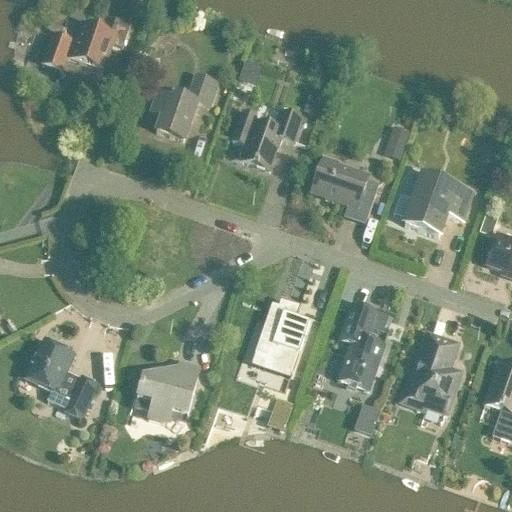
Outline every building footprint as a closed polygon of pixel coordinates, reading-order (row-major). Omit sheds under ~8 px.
[(60,79),(65,65),(102,78),(111,53),(121,56),(130,32),(114,26),(109,41),(79,31),(73,49),(52,41),(41,72),(60,79)] [(161,123),(155,139),(182,149),(195,111),(207,115),(216,91),(195,84),(187,107),(158,97),(150,120),(161,123)] [(316,123),(322,107),(310,103),(305,119),(316,123)] [(273,136),(254,130),(256,124),(241,118),(230,150),(243,155),(238,169),(268,179),(279,147),(293,152),(301,127),(279,119),(273,136)] [(365,230),(378,192),(366,188),(368,183),(337,172),(338,170),(322,164),(309,201),(355,217),(352,225),(365,230)] [(461,229),(471,202),(453,196),(451,201),(418,190),(403,233),(437,245),(445,223),(461,229)] [(489,242),(495,227),(484,223),(479,239),(489,242)] [(511,248),(495,243),(485,273),(509,282),(508,285),(511,285),(511,248)] [(280,308),(278,314),(271,312),(253,360),(264,370),(262,376),(289,385),(308,331),(295,326),(299,315),(280,308)] [(367,399),(383,353),(366,347),(376,321),(351,312),(340,344),(351,348),(337,388),(367,399)] [(445,423),(460,381),(449,377),(457,353),(426,342),(412,383),(409,382),(399,410),(425,419),(425,416),(445,423)] [(74,363),(43,348),(37,361),(30,358),(18,384),(50,399),(46,409),(65,417),(63,420),(80,428),(97,392),(67,378),(74,363)] [(483,412),(499,417),(490,444),(511,451),(511,374),(498,369),(483,412)] [(186,426),(198,377),(178,371),(174,384),(170,383),(163,385),(161,392),(141,387),(135,408),(151,412),(147,427),(167,432),(170,421),(186,426)]
